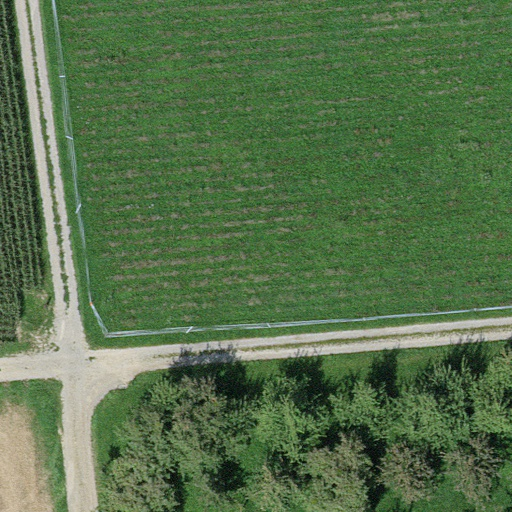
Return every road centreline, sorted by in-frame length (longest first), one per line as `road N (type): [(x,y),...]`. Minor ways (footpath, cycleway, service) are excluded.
road 1 (track): [(92,511),(28,0)]
road 2 (track): [(0,370),(511,328)]
